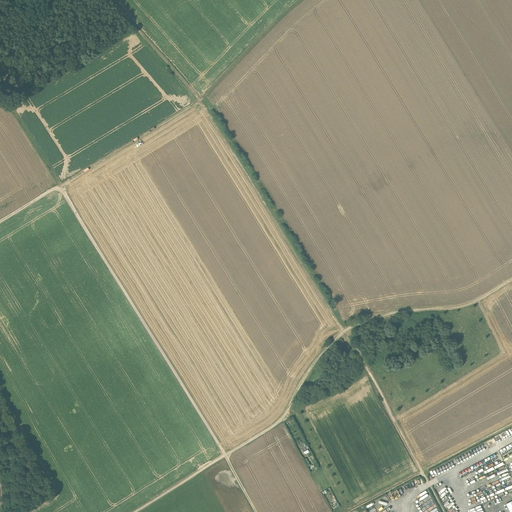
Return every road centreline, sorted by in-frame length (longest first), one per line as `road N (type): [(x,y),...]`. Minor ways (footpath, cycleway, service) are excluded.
road 1 (track): [(445,511),(200,99),(111,0)]
road 2 (track): [(0,95),(26,124),(255,511)]
road 3 (track): [(511,276),(470,302),(342,332),(304,376),(283,419),(136,511)]
road 4 (track): [(301,0),(200,99),(0,222)]
road 5 (track): [(511,426),(339,511)]
